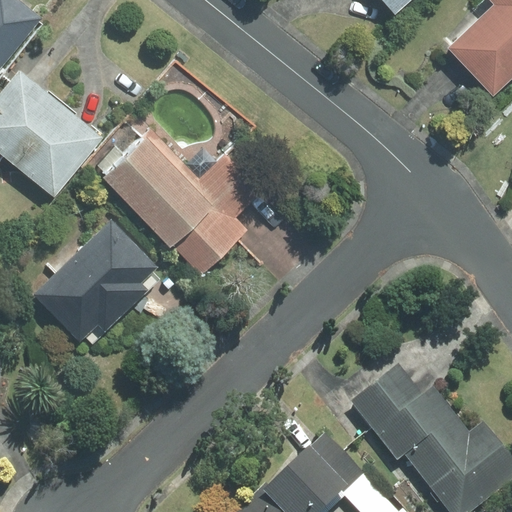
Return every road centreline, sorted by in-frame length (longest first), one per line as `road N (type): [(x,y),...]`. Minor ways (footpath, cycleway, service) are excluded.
road 1 (residential): [(96,511),(424,189)]
road 2 (residential): [(424,189),(366,130),(205,0)]
road 3 (residential): [(511,289),(424,189)]
